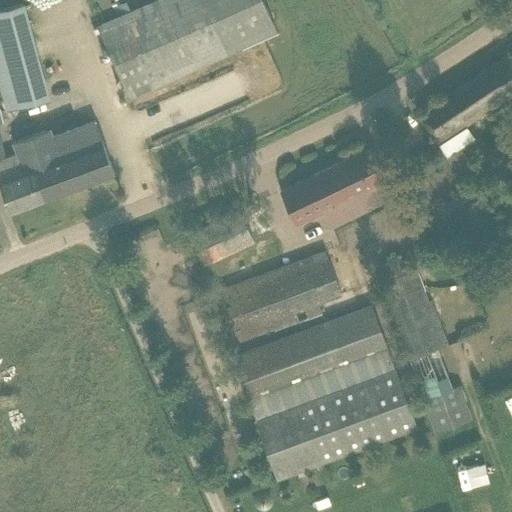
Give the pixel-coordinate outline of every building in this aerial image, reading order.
[(262,0),(153,0),(97,25),(129,97),(277,32),(262,0)] [(440,145),(464,182),(477,173),(459,148),(473,138),(465,127),(511,94),(511,59),(507,53),(419,114),(440,145)] [(50,97),(40,58),(0,69),(0,88),(6,109),(50,97)] [(0,113),(0,168),(3,177),(0,177),(0,184),(10,212),(114,173),(95,121),(76,128),(53,136),(49,128),(11,142),(14,152),(4,156),(0,138),(0,122),(2,121),(0,113)] [(363,195),(387,183),(370,147),(280,190),(296,224),(322,212),(326,217),(328,220),(332,222),(337,221),(344,219),(368,207),(363,195)] [(458,188),(462,185),(440,153),(407,175),(429,207),(442,199),(453,216),(469,206),(458,188)] [(239,209),(189,232),(190,234),(202,262),(253,238),(239,209)] [(207,292),(227,346),(273,328),(274,331),(320,313),(317,304),(358,289),(344,251),(327,257),(324,249),(207,292)] [(382,269),(385,277),(380,279),(430,412),(465,399),(459,383),(452,385),(437,345),(443,343),(416,268),(407,270),(403,259),(395,256),(385,259),(382,269)] [(469,281),(452,285),(462,330),(479,326),(469,281)] [(511,302),(489,312),(496,330),(511,324),(511,302)] [(231,355),(248,403),(388,351),(370,304),(231,355)] [(511,357),(500,362),(506,379),(511,377),(511,357)] [(258,420),(280,477),(415,424),(394,368),(258,420)] [(508,417),(511,415),(511,391),(500,396),(508,417)] [(220,473),(227,490),(257,479),(250,462),(220,473)] [(498,511),(492,495),(468,502),(471,511),(498,511)]
